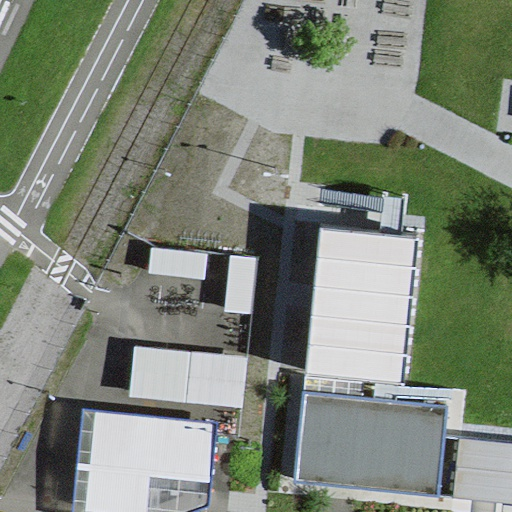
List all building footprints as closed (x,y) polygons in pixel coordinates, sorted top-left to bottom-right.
[(255,140),(195,134),(182,249),(242,255),(255,140)] [(373,242),(315,236),(301,383),(359,389),(373,242)] [(201,265),(152,260),(151,277),(199,282),(201,265)] [(253,270),(235,269),(231,317),(248,319),(253,270)] [(242,364),(133,353),(128,403),(237,414),(242,364)] [(443,414),(301,401),(292,489),(433,503),(440,440),(443,414)] [(209,445),(91,433),(82,511),(142,511),(145,493),(203,499),(209,445)] [(511,447),(440,440),(433,503),(511,511),(511,447)]
